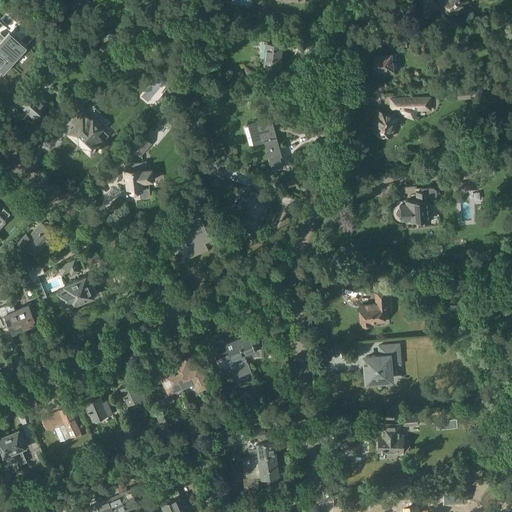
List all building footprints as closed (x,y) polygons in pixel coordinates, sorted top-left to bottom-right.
[(439,0),(450,14),(469,0),(468,0),(439,0)] [(0,32),(0,73),(2,71),(4,72),(27,46),(10,31),(5,36),(1,32),(0,32)] [(406,32),(392,33),(389,34),(390,49),(395,49),(407,47),(406,32)] [(275,43),(267,42),(265,64),(280,65),(281,48),(295,47),(295,41),(282,42),(276,41),(275,43)] [(375,71),(376,71),(376,73),(378,75),(383,75),(385,73),(394,72),(393,52),(374,54),(374,63),(372,63),(373,70),(375,70),(375,71)] [(32,86),(31,87),(36,91),(45,82),(41,77),(32,86)] [(84,91),(94,100),(105,89),(94,79),(84,91)] [(484,86),(465,88),(465,97),(485,95),(484,86)] [(34,91),(22,105),(34,117),(35,116),(39,119),(43,115),(39,111),(47,103),(39,95),(36,92),(34,91)] [(431,110),(431,98),(400,98),(400,114),(413,114),(413,110),(431,110)] [(383,137),(387,136),(387,135),(393,137),(400,117),(397,116),(397,113),(387,109),(387,110),(383,109),(382,110),(381,110),(375,131),(376,131),(376,132),(378,135),(383,137)] [(92,120),(82,112),(76,119),(79,122),(70,132),(78,141),(80,139),(83,142),(82,143),(85,145),(83,147),(91,154),(97,147),(102,151),(108,144),(96,133),(102,127),(93,119),(92,120)] [(265,142),(271,165),(272,165),(274,170),(284,167),(282,162),(283,162),(281,156),(283,155),(277,136),(275,137),(274,133),(275,133),(270,115),(271,115),(271,114),(259,121),(248,124),(248,126),(250,125),(255,144),(265,142)] [(142,134),(130,146),(140,155),(151,143),(142,134)] [(126,185),(127,191),(140,189),(141,198),(151,197),(148,176),(147,161),(137,162),(138,169),(125,170),(127,185),(126,185)] [(229,166),(215,161),(210,173),(224,179),(229,166)] [(475,167),(460,168),(461,177),(476,176),(475,167)] [(399,216),(400,216),(401,216),(402,216),(402,221),(413,220),(413,219),(418,219),(419,222),(429,221),(427,198),(432,198),(433,198),(434,197),(435,196),(436,195),(437,194),(437,193),(437,192),(437,191),(437,190),(436,189),(436,188),(435,187),(434,186),(433,186),(432,186),(421,187),(421,191),(416,191),(417,199),(406,200),(407,204),(401,205),(401,208),(400,208),(399,208),(398,209),(397,210),(397,211),(397,212),(397,213),(397,214),(398,215),(399,216)] [(242,228),(251,232),(252,228),(257,230),(270,198),(252,190),(248,199),(242,197),(240,202),(239,202),(238,205),(239,206),(236,211),(242,213),(239,222),(243,224),(242,228)] [(210,207),(204,196),(192,201),(198,213),(210,207)] [(0,227),(6,220),(5,219),(10,213),(4,207),(0,211),(0,227)] [(186,239),(190,249),(187,250),(190,257),(208,249),(204,241),(209,239),(207,236),(201,223),(202,222),(198,213),(193,216),(169,226),(177,243),(186,239)] [(24,249),(29,243),(31,245),(28,249),(34,255),(38,250),(44,244),(46,246),(48,246),(50,243),(50,241),(48,239),(54,232),(49,228),(50,226),(50,224),(48,221),(45,221),(44,223),(42,222),(29,236),(26,233),(17,243),(24,249)] [(58,266),(61,274),(62,274),(66,283),(80,278),(77,272),(79,271),(75,260),(58,266)] [(32,283),(24,265),(16,268),(24,286),(32,283)] [(42,265),(28,271),(31,278),(45,272),(42,265)] [(57,290),(63,302),(70,299),(72,304),(94,295),(97,294),(97,292),(95,286),(93,285),(90,286),(86,275),(80,278),(66,283),(64,285),(64,287),(57,290)] [(363,327),(364,328),(365,328),(366,328),(367,328),(368,328),(369,327),(370,326),(371,325),(371,324),(386,322),(385,318),(386,318),(385,311),(389,311),(389,306),(388,290),(375,291),(375,303),(366,304),(366,303),(359,304),(359,308),(358,308),(359,321),(360,321),(361,325),(362,325),(362,326),(363,327)] [(14,301),(0,306),(0,311),(6,326),(10,324),(14,334),(25,329),(17,309),(14,301)] [(36,312),(32,303),(17,309),(25,329),(37,324),(33,313),(36,312)] [(465,304),(449,305),(450,314),(465,313),(465,304)] [(250,332),(238,338),(245,355),(252,352),(252,354),(253,355),(255,356),(256,356),(269,355),(267,325),(257,326),(257,332),(256,333),(251,335),(250,332)] [(230,353),(216,359),(222,375),(234,370),(236,369),(239,374),(251,369),(249,363),(245,355),(238,338),(225,343),(230,353)] [(380,355),(367,356),(368,369),(366,370),(367,382),(383,380),(382,378),(392,377),(391,364),(401,363),(399,343),(379,345),(380,355)] [(187,357),(172,363),(182,387),(197,381),(199,387),(208,383),(200,365),(192,369),(187,357)] [(165,388),(161,389),(155,392),(160,406),(174,400),(171,392),(182,387),(172,363),(172,364),(173,367),(165,370),(166,372),(162,374),(165,383),(163,384),(165,388)] [(137,386),(135,380),(120,386),(128,403),(146,395),(142,385),(137,386)] [(54,391),(57,398),(68,393),(65,386),(54,391)] [(103,400),(100,394),(85,401),(93,420),(112,412),(107,399),(103,400)] [(25,404),(28,411),(38,407),(35,400),(25,404)] [(501,404),(491,405),(492,414),(502,414),(501,404)] [(47,428),(48,429),(54,426),(60,441),(70,437),(82,432),(77,422),(78,421),(77,420),(76,420),(75,417),(78,416),(75,409),(71,410),(69,405),(60,409),(60,410),(53,413),(51,412),(49,414),(48,415),(43,417),(43,418),(42,418),(46,429),(47,428)] [(171,433),(162,411),(156,414),(165,435),(171,433)] [(419,424),(418,412),(403,413),(404,425),(419,424)] [(391,456),(393,456),(394,455),(395,453),(395,452),(403,452),(404,435),(400,435),(400,424),(382,424),(382,431),(384,431),(384,434),(379,434),(379,436),(378,438),(378,448),(379,449),(388,449),(388,453),(389,455),(391,456)] [(275,440),(273,440),(272,434),(266,435),(265,426),(245,429),(247,442),(256,441),(256,443),(258,456),(277,453),(277,452),(278,451),(277,446),(276,446),(275,440)] [(133,440),(128,427),(119,430),(125,443),(133,440)] [(8,434),(18,457),(17,457),(20,465),(27,461),(22,450),(28,447),(21,429),(8,434)] [(0,437),(0,451),(3,458),(10,455),(12,460),(17,457),(18,457),(8,434),(0,437)] [(44,457),(40,448),(34,450),(38,459),(44,457)] [(247,472),(248,478),(243,478),(245,491),(260,489),(258,478),(280,475),(277,453),(258,456),(258,457),(252,458),(254,468),(251,472),(247,472)] [(207,456),(197,458),(198,465),(208,463),(207,456)] [(139,503),(131,486),(120,491),(128,508),(132,506),(133,507),(138,505),(137,504),(139,503)] [(21,490),(25,500),(33,497),(29,487),(21,490)] [(162,509),(162,511),(171,511),(188,505),(183,493),(180,494),(177,488),(170,491),(173,498),(161,503),(163,508),(162,509)] [(51,493),(54,499),(62,496),(59,490),(51,493)] [(128,508),(120,491),(109,496),(116,511),(118,511),(121,511),(122,511),(126,510),(126,509),(128,508)] [(116,511),(109,496),(97,501),(102,511),(116,511)] [(102,511),(97,501),(86,506),(88,511),(102,511)]
